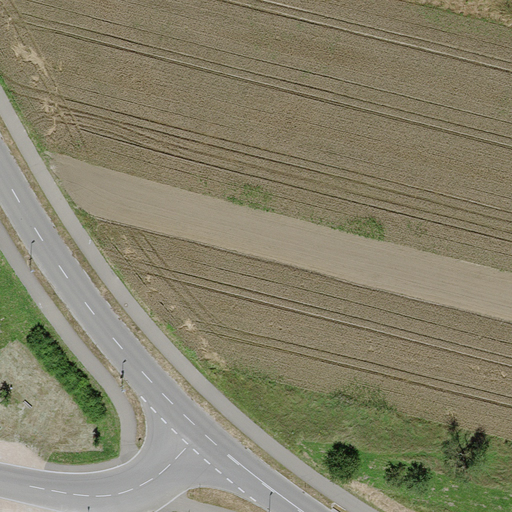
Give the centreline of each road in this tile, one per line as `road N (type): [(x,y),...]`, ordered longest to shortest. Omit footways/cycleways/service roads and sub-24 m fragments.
road 1 (unclassified): [(0,172),(122,353),(199,434)]
road 2 (unclassified): [(199,434),(156,482),(92,497),(0,480)]
road 3 (unclassified): [(299,511),(199,434)]
